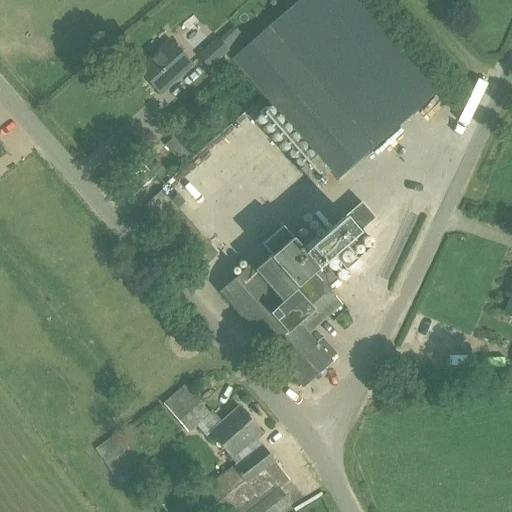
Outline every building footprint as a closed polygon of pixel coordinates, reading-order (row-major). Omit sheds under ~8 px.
[(298,0),(232,59),(337,178),(436,91),(355,0),(298,0)] [(169,17),(182,38),(202,25),(189,4),(169,17)] [(199,57),(211,68),(229,50),(219,39),(199,57)] [(139,70),(160,93),(192,65),(171,41),(139,70)] [(179,161),(188,153),(173,137),(164,145),(179,161)] [(150,169),(158,178),(166,171),(159,162),(150,169)] [(145,206),(195,262),(213,246),(164,190),(145,206)] [(220,292),(302,386),(331,360),(337,354),(323,338),(317,344),(305,330),(338,301),(331,292),(341,284),(327,267),(318,275),(314,271),(375,217),(362,202),(304,252),(283,227),(262,245),(272,256),(254,272),(249,267),(220,292)] [(213,246),(195,262),(202,271),(220,254),(213,246)] [(164,403),(189,433),(210,413),(185,384),(164,403)] [(232,458),(255,438),(262,431),(240,406),(209,433),(232,458)] [(102,444),(102,445),(112,460),(124,451),(128,448),(118,433),(102,444)] [(218,505),(207,511),(228,511),(237,507),(240,511),(279,511),(290,504),(278,488),(289,480),(262,445),(262,446),(255,438),(232,458),(238,465),(206,489),(218,505)] [(112,460),(102,445),(96,448),(117,481),(134,469),(125,456),(126,455),(124,451),(112,460)]
